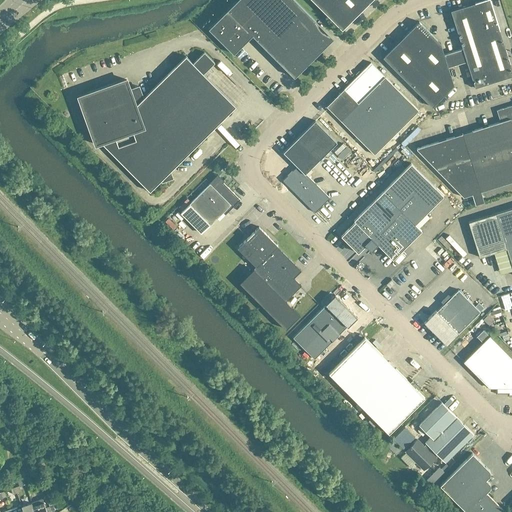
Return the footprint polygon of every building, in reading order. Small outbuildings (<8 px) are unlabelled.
[(316,21),(295,0),(239,0),(211,28),(219,37),(218,38),(233,54),(236,51),(231,47),(247,30),(252,35),(294,77),(321,50),(326,46),(308,28),(316,21)] [(371,0),(312,0),(342,29),(371,0)] [(511,76),(511,69),(490,0),(483,0),(450,11),(462,49),(453,52),(457,64),(463,62),(466,61),(468,67),(475,88),(511,76)] [(457,64),(453,52),(444,54),(440,43),(419,21),(383,57),(432,107),(454,85),(448,67),(457,64)] [(178,164),(215,127),(223,118),(236,106),(200,71),(211,60),(212,59),(204,52),(193,63),(186,56),(143,98),(139,86),(130,89),(126,79),(117,83),(117,82),(88,93),(78,97),(96,144),(101,142),(107,148),(150,191),(162,179),(162,181),(172,178),(171,174),(170,171),(178,164)] [(419,110),(385,76),(371,62),(326,106),(340,120),(374,154),(419,110)] [(429,147),(420,149),(434,175),(442,173),(450,189),(458,187),(458,188),(464,199),(470,197),(469,193),(477,191),(477,194),(481,192),(479,189),(497,185),(495,186),(496,189),(511,185),(511,107),(496,111),(500,126),(452,137),(448,130),(427,134),(429,147)] [(234,113),(226,124),(231,128),(239,117),(234,113)] [(297,166),(283,180),(315,212),(330,197),(306,173),(337,142),(315,120),(283,152),(297,166)] [(345,161),(353,154),(348,149),(340,156),(345,161)] [(415,224),(443,195),(411,163),(354,220),(355,221),(341,236),(358,253),(366,244),(372,250),(378,244),(393,259),(422,230),(415,224)] [(225,214),(240,199),(223,182),(224,181),(218,174),(209,183),(210,183),(189,204),(181,211),(203,232),(223,212),(225,214)] [(511,208),(496,213),(468,222),(479,257),(507,248),(511,265),(511,208)] [(172,214),(167,220),(173,226),(179,220),(172,214)] [(300,285),(294,278),(301,271),(294,263),(277,246),(278,245),(259,226),(237,248),(256,266),(253,268),(239,282),(285,328),(299,314),(286,301),(294,293),(301,285),(300,285)] [(404,268),(391,279),(395,283),(408,272),(404,268)] [(390,288),(395,283),(391,279),(386,284),(390,288)] [(296,303),(306,293),(302,289),(292,298),(296,303)] [(446,345),(480,311),(458,289),(437,311),(436,310),(424,322),(428,327),(446,345)] [(314,359),(347,326),(356,317),(335,296),(293,337),(314,359)] [(511,302),(498,307),(510,345),(511,344),(511,302)] [(511,357),(490,335),(489,336),(483,329),(477,336),(483,342),(463,361),(470,368),(479,378),(481,380),(489,388),(496,388),(496,394),(511,393),(511,357)] [(499,332),(496,336),(504,342),(507,338),(499,332)] [(425,398),(364,337),(328,373),(389,433),(425,398)] [(474,434),(454,414),(442,402),(419,425),(421,427),(426,431),(431,436),(425,442),(427,444),(425,447),(417,439),(405,451),(424,469),(438,455),(441,458),(445,462),(474,434)] [(404,425),(392,437),(403,447),(414,435),(404,425)] [(477,426),(473,429),(480,437),(484,433),(477,426)] [(421,427),(417,430),(422,435),(426,431),(421,427)] [(489,451),(497,444),(490,436),(482,443),(489,451)] [(394,442),(389,447),(396,454),(402,449),(394,442)] [(489,489),(492,486),(492,485),(492,484),(493,484),(493,483),(493,482),(492,482),(492,481),(492,480),(492,479),(489,476),(490,475),(490,474),(490,473),(490,472),(490,471),(490,470),(489,470),(489,469),(477,458),(472,453),(440,485),(466,511),(467,511),(468,511),(505,511),(486,492),(489,489)] [(439,466),(425,480),(431,486),(445,473),(439,466)] [(51,499),(48,500),(50,505),(53,504),(58,503),(56,497),(51,499)] [(35,511),(47,511),(42,498),(31,502),(33,506),(35,511)] [(35,511),(33,506),(31,502),(21,505),(23,509),(23,511),(35,511)]
